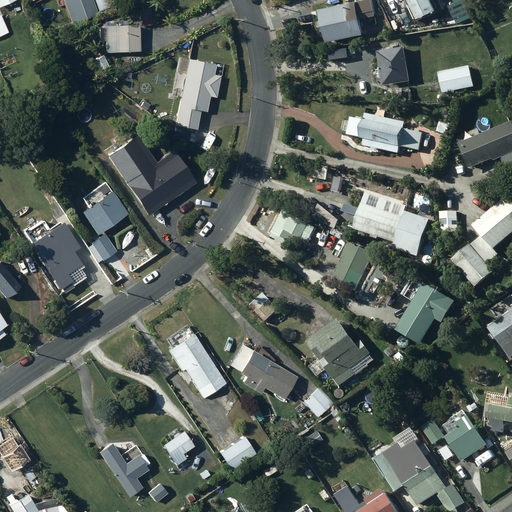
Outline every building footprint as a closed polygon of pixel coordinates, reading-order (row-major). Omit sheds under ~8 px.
[(57,0),(60,6),(64,5),(72,24),(98,14),(92,0),(57,0)] [(94,0),(99,11),(117,4),(114,0),(94,0)] [(375,0),(365,0),(318,10),(323,32),(329,30),(332,41),(367,34),(364,18),(378,15),(375,0)] [(409,0),(411,4),(416,3),(422,18),(441,10),(436,0),(409,0)] [(1,14),(0,14),(0,35),(9,32),(1,14)] [(145,25),(154,25),(154,16),(141,17),(141,22),(134,22),(134,25),(106,26),(106,27),(102,27),(102,41),(106,41),(107,52),(141,51),(140,28),(145,28),(145,25)] [(407,45),(381,49),(387,84),(413,80),(407,45)] [(109,67),(104,56),(94,61),(99,71),(109,67)] [(216,64),(189,58),(174,125),(197,130),(201,111),(207,112),(210,96),(216,97),(221,76),(214,74),(216,64)] [(472,66),(441,73),(445,94),(476,87),(472,66)] [(137,70),(133,77),(139,80),(142,72),(137,70)] [(390,98),(400,98),(400,89),(390,89),(390,98)] [(367,140),(366,147),(401,155),(403,147),(422,151),(426,135),(406,130),(408,123),(370,115),(369,122),(355,119),(352,137),(367,140)] [(511,123),(463,144),(473,169),(496,160),(496,161),(505,158),(511,174),(511,123)] [(444,124),(442,132),(450,134),(452,126),(444,124)] [(106,156),(149,215),(196,182),(174,150),(157,162),(137,134),(106,156)] [(331,167),(318,165),(316,179),(329,181),(331,167)] [(59,194),(66,202),(71,199),(68,196),(70,194),(66,188),(59,194)] [(100,237),(91,243),(103,261),(117,252),(103,232),(128,214),(112,191),(82,212),(100,237)] [(511,197),(477,228),(484,235),(456,261),(480,288),(497,273),(490,265),(501,255),(497,251),(511,237),(511,197)] [(360,231),(398,243),(396,250),(420,257),(432,220),(408,213),(406,218),(390,213),(392,208),(378,203),(376,209),(368,206),(360,231)] [(459,212),(443,213),(444,233),(460,232),(459,212)] [(285,213),(273,237),(291,247),(304,222),(285,213)] [(74,251),(80,247),(64,222),(61,224),(60,222),(49,229),(43,220),(24,232),(60,289),(61,288),(64,293),(74,287),(73,286),(87,277),(81,269),(84,267),(74,251)] [(313,223),(305,235),(310,239),(318,227),(313,223)] [(319,227),(311,241),(318,245),(326,231),(319,227)] [(140,235),(130,242),(141,258),(151,251),(140,235)] [(351,242),(334,279),(358,290),(374,253),(351,242)] [(21,286),(0,261),(0,289),(8,298),(21,286)] [(430,285),(401,332),(424,346),(440,321),(446,325),(459,303),(430,285)] [(21,291),(7,300),(12,307),(25,298),(21,291)] [(282,311),(266,293),(256,302),(272,319),(282,311)] [(511,315),(492,330),(511,356),(511,315)] [(312,344),(323,360),(313,367),(320,377),(331,370),(342,387),(371,367),(370,365),(377,361),(373,355),(374,355),(365,342),(360,345),(344,322),(312,344)] [(168,350),(182,371),(185,369),(205,398),(227,384),(212,361),(214,360),(209,354),(207,355),(193,334),(168,350)] [(247,377),(243,384),(260,394),(264,387),(284,399),(297,377),(253,351),(240,373),(247,377)] [(335,382),(328,387),(332,392),(339,387),(335,382)] [(319,388),(304,402),(318,417),(333,403),(319,388)] [(490,423),(496,424),(494,432),(505,434),(507,426),(511,426),(511,397),(503,396),(501,408),(492,407),(492,411),(486,410),(484,419),(491,420),(490,423)] [(339,410),(334,414),(342,424),(347,420),(339,410)] [(448,427),(454,436),(450,439),(465,463),(490,446),(471,417),(458,426),(455,422),(448,427)] [(424,427),(436,445),(448,437),(435,419),(424,427)] [(194,446),(184,431),(162,446),(175,466),(187,458),(183,453),(194,446)] [(244,437),(223,451),(234,468),(256,454),(244,437)] [(98,452),(129,497),(143,488),(136,478),(149,469),(146,466),(150,463),(143,454),(140,457),(138,455),(131,459),(126,452),(121,456),(111,443),(98,452)] [(443,496),(441,498),(450,511),(456,511),(468,504),(456,486),(450,490),(421,445),(395,462),(399,468),(398,469),(387,452),(376,460),(397,493),(408,486),(421,507),(441,494),(443,496)] [(442,451),(448,462),(456,457),(450,447),(442,451)] [(496,455),(492,449),(476,460),(480,466),(496,455)] [(25,451),(5,456),(10,474),(30,468),(25,451)] [(160,483),(148,492),(156,502),(168,493),(160,483)] [(341,494),(337,496),(347,511),(402,511),(391,496),(390,497),(387,492),(370,502),(371,503),(363,508),(348,485),(339,491),(341,494)] [(186,498),(190,503),(195,499),(191,494),(186,498)] [(35,503),(22,511),(57,511),(55,499),(35,503)]
